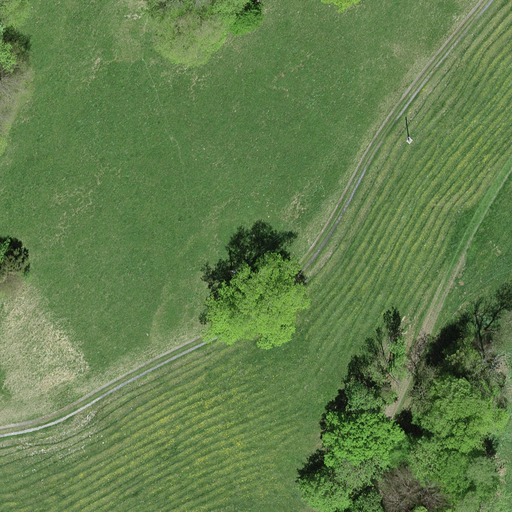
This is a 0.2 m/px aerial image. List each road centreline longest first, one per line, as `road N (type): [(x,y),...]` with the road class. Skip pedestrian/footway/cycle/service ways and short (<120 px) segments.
road 1 (track): [(0,432),(42,422),(250,321),(307,267),(376,144),(488,0)]
road 2 (track): [(330,511),(368,467),(459,258),(511,167)]
